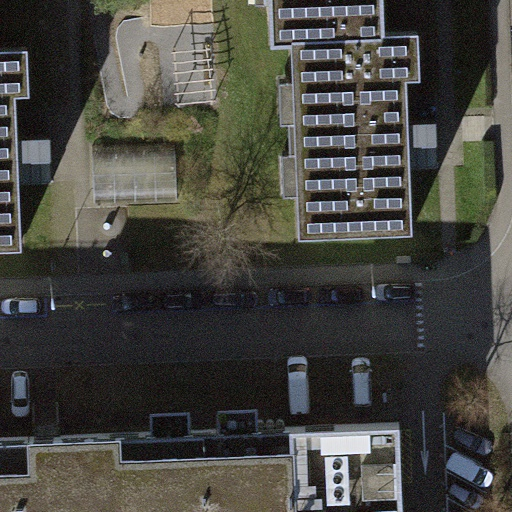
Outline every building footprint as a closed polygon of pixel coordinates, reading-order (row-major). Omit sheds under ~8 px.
[(293,40),(386,37),(384,0),(254,0),(255,1),(269,0),(270,0),(272,41),(293,40)] [(301,235),(416,230),(412,142),(438,141),(437,118),(410,119),(408,78),(422,77),(420,35),(386,37),(293,40),(294,78),(281,79),(283,121),(293,121),(294,151),(285,151),(286,192),(299,191),(301,235)] [(0,249),(22,249),(21,157),(54,156),(53,135),(18,136),(18,94),(31,94),(30,55),(0,54),(0,249)] [(177,141),(92,146),(95,206),(181,201),(177,141)] [(0,511),(396,511),(393,420),(135,429),(39,431),(0,433),(0,511)]
